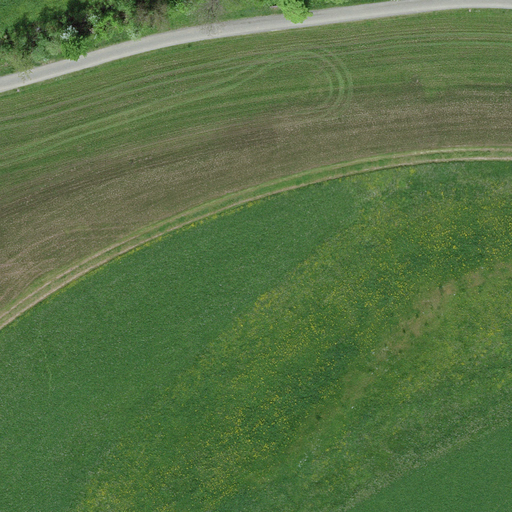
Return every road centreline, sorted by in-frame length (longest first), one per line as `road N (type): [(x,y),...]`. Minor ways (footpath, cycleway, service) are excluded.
road 1 (track): [(0,326),(70,276),(246,196),(375,163),(511,154)]
road 2 (unclassified): [(511,4),(438,4),(195,37),(0,86)]
